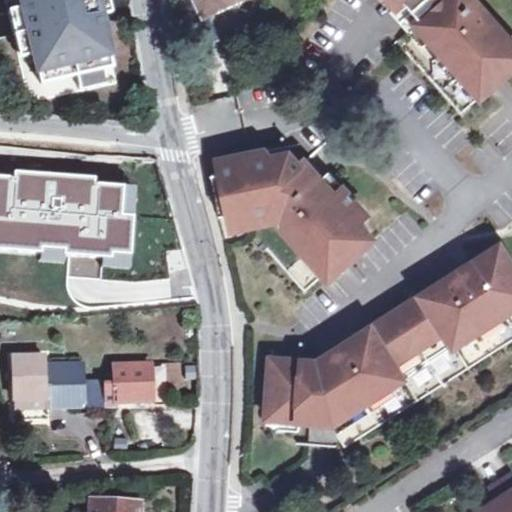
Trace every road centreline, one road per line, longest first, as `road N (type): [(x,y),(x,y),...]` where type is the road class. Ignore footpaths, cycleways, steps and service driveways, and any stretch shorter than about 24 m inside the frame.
road 1 (secondary): [(171,140),(215,328),(210,511)]
road 2 (residential): [(171,140),(141,145),(0,132)]
road 3 (residential): [(378,511),(511,423)]
road 4 (secondary): [(145,0),(171,140)]
